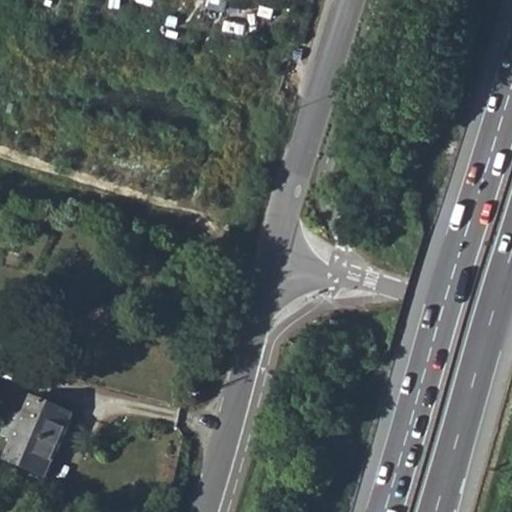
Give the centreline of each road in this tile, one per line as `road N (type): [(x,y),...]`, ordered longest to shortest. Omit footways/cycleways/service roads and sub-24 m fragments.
road 1 (trunk): [(511,84),(383,511)]
road 2 (unclassified): [(275,246),(206,511)]
road 3 (trunk): [(434,511),(511,251)]
road 4 (unclassified): [(349,0),(275,246)]
road 5 (residential): [(275,246),(511,324)]
